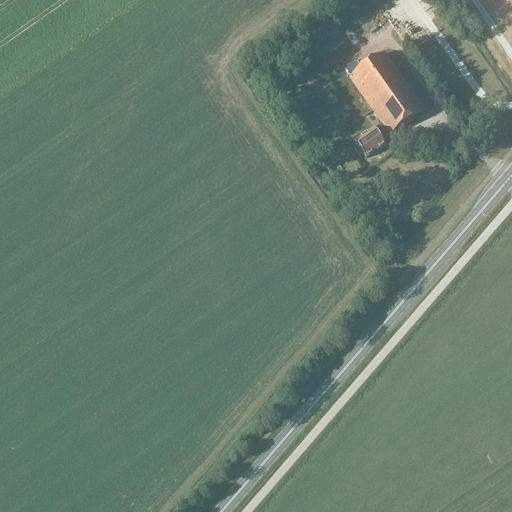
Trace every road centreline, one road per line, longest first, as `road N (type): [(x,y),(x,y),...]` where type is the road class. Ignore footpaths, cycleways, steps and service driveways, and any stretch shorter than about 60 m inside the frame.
road 1 (primary): [(221,511),(511,175)]
road 2 (unclassified): [(246,511),(511,204)]
